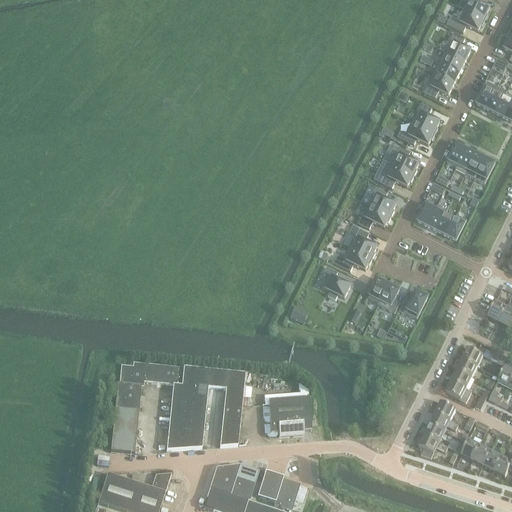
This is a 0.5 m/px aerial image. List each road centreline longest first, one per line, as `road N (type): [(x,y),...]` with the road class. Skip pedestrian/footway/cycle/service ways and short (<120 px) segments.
road 1 (residential): [(402,228),(510,0)]
road 2 (unclassified): [(206,457),(350,446),(386,467)]
road 3 (residential): [(386,467),(459,326)]
road 4 (residential): [(386,467),(511,510)]
